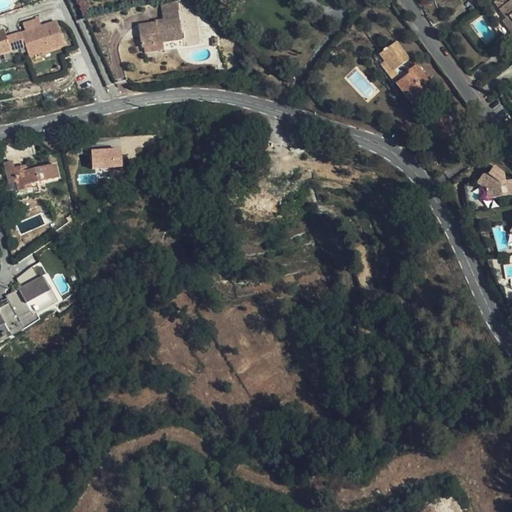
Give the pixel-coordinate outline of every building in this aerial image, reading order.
[(356,9),(362,0),(348,0),(347,2),(356,9)] [(161,12),(178,10),(176,1),(160,5),(161,12)] [(511,2),(510,1),(499,9),(505,18),(502,21),(505,24),(498,29),(503,36),(500,39),(506,47),(511,42),(511,2)] [(182,39),(178,10),(161,12),(163,21),(138,25),(141,47),(144,47),(153,46),(153,44),(163,42),(182,39)] [(0,54),(10,51),(4,30),(0,31),(0,54)] [(12,50),(25,47),(23,40),(11,43),(12,50)] [(435,90),(416,65),(407,71),(402,64),(409,59),(396,41),(386,48),(386,47),(383,50),(383,51),(379,53),(384,61),(392,71),(394,70),(401,79),(395,83),(412,106),(435,90)] [(164,50),(163,42),(153,44),(153,46),(144,47),(144,52),(164,50)] [(392,71),(384,61),(381,63),(395,83),(401,79),(394,70),(392,71)] [(279,146),(267,142),(261,164),(268,167),(271,156),(276,152),(281,146),(279,146)] [(328,150),(327,145),(314,148),(316,156),(323,154),(323,151),(328,150)] [(92,169),(123,166),(122,146),(91,149),(92,169)] [(276,152),(271,156),(277,158),(281,146),(276,152)] [(292,149),(291,158),(303,159),(303,150),(292,149)] [(244,159),(245,153),(236,151),(233,163),(246,166),(248,160),(244,159)] [(15,182),(18,191),(38,187),(37,183),(58,179),(55,165),(35,169),(34,167),(26,168),(16,170),(16,168),(14,168),(12,161),(4,163),(8,183),(15,182)] [(509,186),(508,180),(504,180),(503,174),(493,166),(488,173),(484,174),(477,183),(485,190),(486,194),(486,198),(511,194),(511,185),(509,186)] [(381,194),(386,186),(370,176),(365,184),(381,194)] [(485,190),(477,183),(479,195),(486,194),(485,190)] [(38,187),(18,191),(19,197),(39,193),(38,187)] [(246,196),(247,193),(240,191),(240,193),(236,192),(234,200),(238,200),(237,204),(244,205),(243,206),(264,210),(263,212),(276,214),(278,201),(266,199),(266,200),(246,196)] [(352,223),(348,226),(353,234),(354,233),(355,234),(359,232),(352,223)] [(360,265),(367,294),(377,291),(375,284),(370,263),(375,261),(369,244),(362,245),(367,258),(364,258),(366,264),(360,265)] [(40,281),(47,277),(43,269),(36,273),(40,281)] [(10,306),(0,310),(0,340),(21,331),(17,320),(51,304),(40,281),(7,299),(10,306)]
